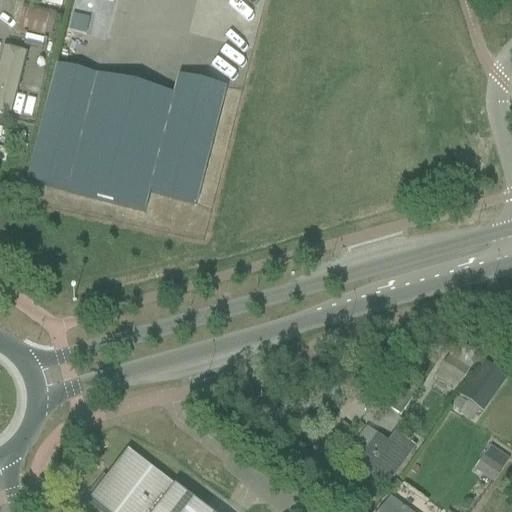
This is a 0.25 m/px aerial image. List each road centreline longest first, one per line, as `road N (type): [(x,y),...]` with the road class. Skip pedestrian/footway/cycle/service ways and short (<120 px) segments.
road 1 (secondary): [(511,228),(30,373)]
road 2 (secondary): [(36,404),(511,265)]
road 3 (unclassified): [(511,58),(500,97),(511,181)]
